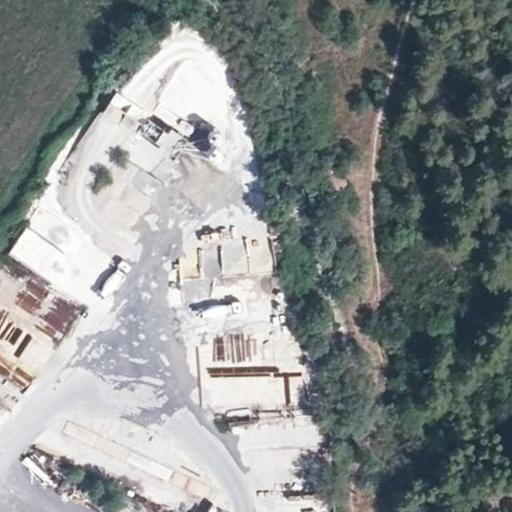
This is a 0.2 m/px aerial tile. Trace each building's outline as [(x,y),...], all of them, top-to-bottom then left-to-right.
[(155,117),(127,155),(158,178),(187,139),(155,117)] [(328,190),(348,185),(340,151),(319,158),(328,190)] [(113,174),(127,189),(109,206),(130,229),(155,205),(143,192),(152,184),(128,159),(113,174)] [(7,249),(48,276),(65,252),(24,225),(7,249)] [(246,272),(245,244),(202,245),(203,273),(246,272)] [(286,404),(253,408),(255,423),(288,419),(286,404)]
